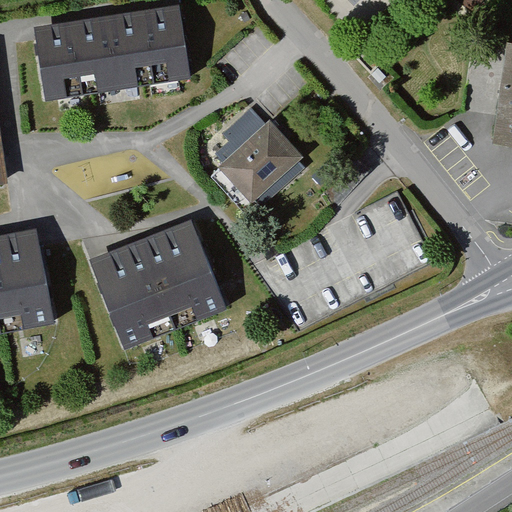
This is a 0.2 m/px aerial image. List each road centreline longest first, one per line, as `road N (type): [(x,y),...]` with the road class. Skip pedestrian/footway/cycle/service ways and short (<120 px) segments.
road 1 (secondary): [(0,476),(201,417),(503,288)]
road 2 (residential): [(503,288),(463,224),(270,0)]
road 3 (unknown): [(274,296),(345,262),(336,224),(408,157)]
road 4 (unknown): [(24,23),(147,0)]
